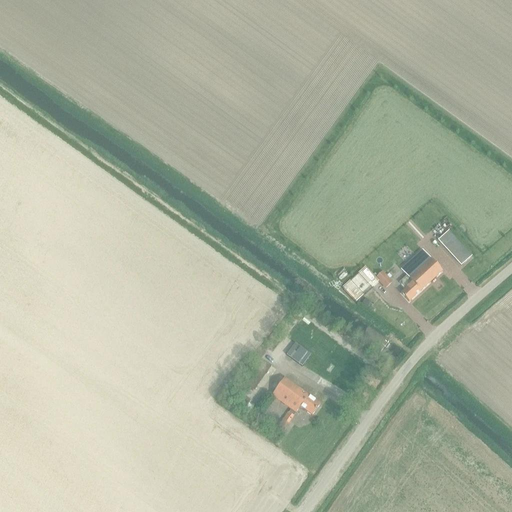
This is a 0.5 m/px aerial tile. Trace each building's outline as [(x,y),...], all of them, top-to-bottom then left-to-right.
[(410,229),(388,250),(394,256),(416,235),(410,229)] [(437,241),(460,266),(470,257),(447,232),(437,241)] [(401,294),(409,303),(442,272),(428,257),(427,257),(422,251),(401,270),(406,276),(399,283),(405,290),(401,294)] [(376,279),(386,291),(393,284),(383,272),(376,279)] [(287,357),(302,368),(311,356),(295,345),(287,357)] [(241,385),(253,393),(271,367),(259,359),(241,385)] [(300,408),(312,417),(320,405),(284,380),(271,397),(295,414),(300,408)] [(228,402),(248,416),(254,408),(249,405),(251,402),(235,392),(228,402)] [(278,428),(283,431),(293,417),(288,413),(278,428)]
